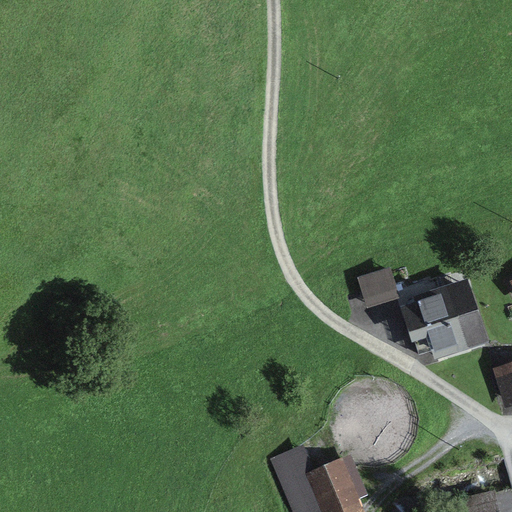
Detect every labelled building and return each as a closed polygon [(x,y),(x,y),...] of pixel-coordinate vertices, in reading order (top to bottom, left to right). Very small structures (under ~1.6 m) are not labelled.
[(390,267),(356,278),(361,290),(367,307),(400,298),(391,271),(390,267)] [(490,341),(467,278),(436,288),(438,293),(400,306),(412,342),(415,341),(419,354),(432,351),(435,360),(490,341)] [(511,361),(493,368),(505,408),(511,406),(511,361)] [(321,511),(305,473),(314,470),(304,444),(270,458),(292,511),(321,511)] [(314,470),(305,473),(321,511),(365,511),(360,498),(368,494),(350,455),(314,470)] [(500,511),(495,489),(464,496),(467,511),(500,511)]
